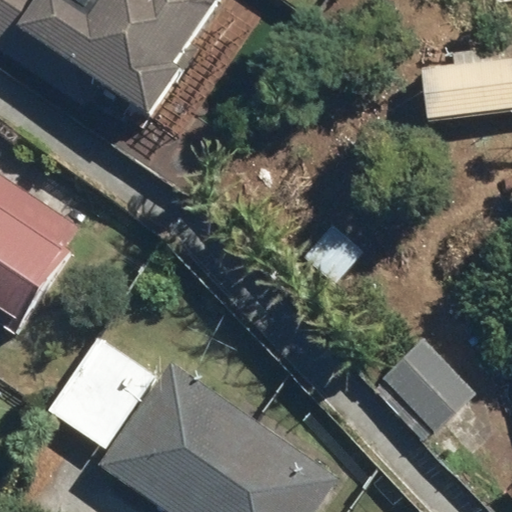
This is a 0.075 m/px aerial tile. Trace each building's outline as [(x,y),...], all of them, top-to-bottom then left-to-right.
[(0,0),(0,56),(75,106),(91,83),(149,122),(181,75),(174,70),(220,0),(0,0)] [(511,59),(415,72),(421,123),(511,110),(511,59)] [(0,327),(11,334),(75,227),(0,182),(0,327)] [(339,293),(381,247),(344,213),(303,259),(339,293)] [(490,397),(436,335),(388,378),(441,439),(490,397)] [(91,336),(45,408),(101,444),(147,372),(91,336)] [(161,360),(89,466),(157,511),(311,511),(335,477),(161,360)]
